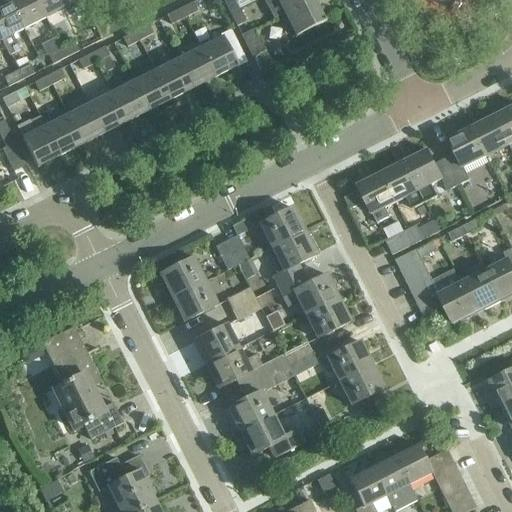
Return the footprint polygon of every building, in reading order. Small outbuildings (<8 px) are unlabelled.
[(35,0),(11,0),(8,2),(23,31),(45,20),(35,0)] [(35,0),(45,20),(67,9),(70,13),(85,6),(82,0),(35,0)] [(226,0),(223,2),(230,15),(239,10),(233,0),(226,0)] [(238,0),(242,9),(259,2),(258,0),(238,0)] [(262,0),(273,20),(284,15),(313,0),(312,0),(262,0)] [(313,0),(284,15),(296,38),(325,23),(325,21),(324,22),(313,0)] [(0,5),(0,39),(1,42),(9,57),(20,51),(13,36),(23,31),(8,2),(0,5)] [(192,4),(179,10),(184,19),(197,13),(192,4)] [(184,19),(179,10),(166,17),(171,26),(184,19)] [(239,10),(230,15),(236,28),(245,23),(239,10)] [(278,21),(258,28),(264,46),(285,38),(278,21)] [(148,26),(135,33),(140,42),(153,35),(148,26)] [(223,38),(200,50),(214,79),(236,68),(236,69),(238,68),(237,68),(247,63),(231,30),(221,35),(223,38)] [(241,37),(252,59),(265,53),(254,30),(241,37)] [(140,42),(135,33),(122,39),(127,48),(140,42)] [(74,43),(61,50),(65,59),(78,52),(74,43)] [(104,48),(91,55),(95,64),(109,57),(104,48)] [(65,59),(61,50),(48,56),(52,65),(65,59)] [(200,50),(177,61),(192,90),(214,79),(200,50)] [(95,64),(91,55),(78,62),(82,71),(95,64)] [(177,61),(155,72),(170,101),(192,90),(177,61)] [(30,65),(16,72),(21,81),(34,75),(30,65)] [(60,71),(47,77),(51,86),(73,75),(69,66),(60,71)] [(21,81),(16,72),(3,79),(8,88),(21,81)] [(155,72),(133,83),(148,112),(170,101),(155,72)] [(51,86),(47,77),(34,84),(38,93),(51,86)] [(133,83),(111,95),(126,124),(148,112),(133,83)] [(1,100),(6,109),(19,103),(15,93),(1,100)] [(111,95),(89,106),(103,135),(126,124),(111,95)] [(510,105),(494,113),(510,145),(511,145),(511,147),(511,109),(510,105)] [(89,106),(67,117),(81,146),(103,135),(89,106)] [(481,125),(472,129),(487,157),(510,145),(494,113),(479,121),(481,125)] [(67,117),(44,128),(59,157),(81,146),(67,117)] [(59,157),(44,128),(39,118),(29,123),(34,133),(21,140),(37,169),(38,169),(38,168),(59,157)] [(446,160),(459,186),(469,181),(467,177),(463,169),(487,157),(472,129),(465,132),(464,129),(447,137),(455,155),(446,160)] [(0,134),(0,137),(5,148),(6,149),(15,144),(8,131),(0,134)] [(6,149),(5,148),(1,150),(13,173),(26,166),(15,144),(6,149)] [(412,160),(404,163),(424,203),(437,196),(431,184),(442,179),(448,192),(459,186),(446,160),(435,165),(433,160),(426,147),(410,156),(412,160)] [(395,163),(380,170),(396,203),(406,198),(411,209),(424,203),(404,163),(397,167),(395,163)] [(396,203),(380,170),(365,178),(367,182),(359,186),(364,196),(372,214),(377,223),(390,216),(385,208),(396,203)] [(355,195),(346,200),(351,210),(364,204),(360,197),(355,195)] [(262,225),(274,249),(305,233),(293,209),(262,225)] [(232,227),(237,238),(243,234),(241,231),(266,218),(263,211),(232,227)] [(476,221),(462,228),(466,236),(480,229),(476,221)] [(418,225),(410,229),(410,230),(409,231),(415,244),(425,239),(418,225)] [(466,236),(462,228),(449,235),(453,243),(466,236)] [(410,230),(410,229),(387,241),(393,255),(415,244),(409,231),(410,230)] [(305,233),(274,249),(286,272),(317,256),(305,233)] [(237,238),(227,243),(238,266),(248,261),(237,238)] [(238,266),(227,243),(217,248),(228,271),(238,266)] [(506,260),(484,271),(500,302),(511,295),(511,249),(503,254),(506,260)] [(396,263),(401,273),(423,261),(418,252),(396,263)] [(160,278),(171,300),(206,283),(194,260),(160,278)] [(401,273),(406,284),(429,273),(423,261),(401,273)] [(484,271),(461,282),(475,310),(483,306),(485,310),(500,302),(484,271)] [(406,284),(411,295),(434,284),(429,273),(406,284)] [(294,293),(306,316),(339,299),(327,276),(294,293)] [(273,277),(249,289),(255,300),(279,288),(273,277)] [(441,298),(447,309),(454,325),(469,317),(467,314),(475,310),(461,282),(439,294),(434,284),(411,295),(419,309),(441,298)] [(206,283),(171,300),(183,324),(218,307),(206,283)] [(279,288),(255,300),(260,311),(284,299),(279,288)] [(226,300),(232,312),(255,300),(249,289),(226,300)] [(424,321),(447,309),(441,298),(419,309),(418,309),(424,321)] [(339,299),(306,316),(317,338),(350,321),(339,299)] [(255,300),(232,312),(237,322),(260,311),(255,300)] [(275,330),(287,324),(280,309),(267,316),(275,330)] [(193,344),(205,367),(239,350),(227,326),(193,344)] [(74,432),(83,427),(91,443),(122,427),(112,405),(100,411),(90,390),(101,384),(75,329),(44,345),(63,387),(54,392),(74,432)] [(328,359),(341,383),(374,366),(361,342),(328,359)] [(283,356),(288,367),(312,355),(307,345),(283,356)] [(240,378),(246,389),(288,367),(283,356),(262,367),(257,356),(245,362),(239,350),(205,367),(217,391),(240,378)] [(46,354),(27,365),(33,376),(52,365),(46,354)] [(312,355),(288,367),(294,378),(317,366),(312,355)] [(374,366),(341,383),(352,406),(385,389),(374,366)] [(227,411),(239,435),(273,418),(262,394),(294,378),(288,367),(246,389),(252,399),(227,411)] [(511,372),(492,383),(504,407),(511,403),(511,372)] [(312,414),(320,429),(329,425),(321,409),(312,414)] [(273,418),(239,435),(251,458),(269,449),(275,460),(305,445),(298,431),(283,438),(273,418)] [(419,448),(395,460),(409,488),(433,477),(438,488),(460,477),(454,464),(432,474),(426,462),(419,448)] [(448,452),(426,462),(432,474),(454,464),(448,452)] [(107,490),(118,511),(136,511),(155,503),(140,473),(145,471),(139,459),(121,468),(117,461),(90,475),(99,494),(107,490)] [(395,460),(373,471),(387,499),(393,511),(396,511),(416,502),(409,488),(395,460)] [(387,499),(373,471),(352,482),(365,509),(359,511),(377,511),(375,506),(387,499)] [(316,483),(323,495),(336,489),(329,476),(316,483)] [(460,477),(438,488),(444,499),(466,487),(460,477)] [(466,487),(444,499),(449,510),(472,499),(466,487)] [(472,499),(449,510),(450,511),(470,511),(477,509),(472,499)] [(159,511),(155,503),(136,511),(159,511)] [(313,511),(308,503),(290,511),(313,511)]
